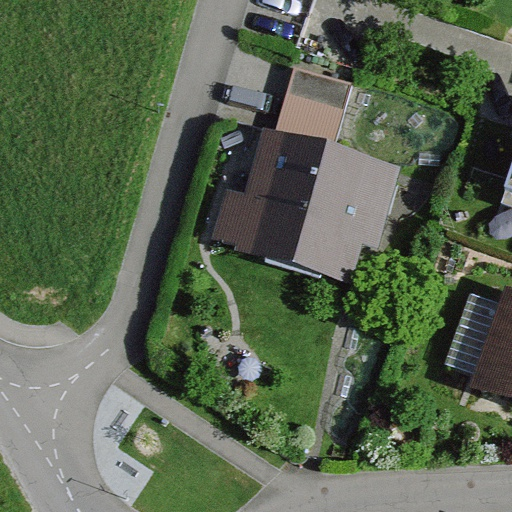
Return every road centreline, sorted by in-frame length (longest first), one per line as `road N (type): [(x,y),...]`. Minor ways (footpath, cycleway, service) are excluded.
road 1 (residential): [(222,0),(129,310),(102,356),(26,419)]
road 2 (residential): [(302,511),(331,502),(511,490)]
